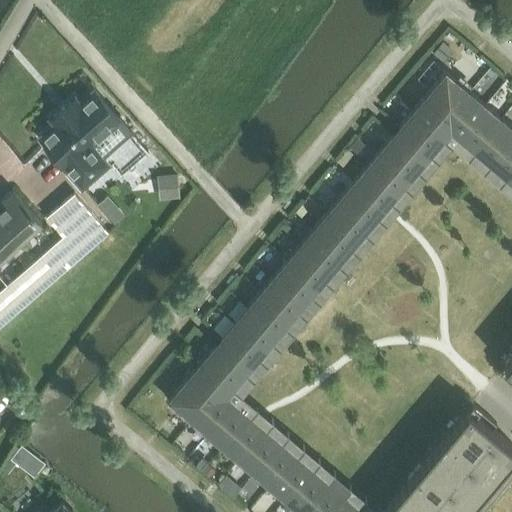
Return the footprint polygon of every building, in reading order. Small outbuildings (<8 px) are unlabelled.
[(452,49),(442,41),(433,52),(443,60),(452,49)] [(451,130),(511,181),(511,126),(446,70),(398,126),(430,154),(451,130)] [(94,89),(79,103),(74,96),(50,117),(55,123),(36,140),(79,189),(110,162),(121,174),(148,150),(94,89)] [(426,160),(393,132),(220,337),(253,364),(426,160)] [(357,137),(350,146),(352,147),(357,152),(365,144),(359,139),(357,137)] [(0,200),(0,256),(40,220),(13,189),(0,200)] [(0,325),(109,230),(74,190),(46,215),(64,235),(0,289),(0,325)] [(301,511),(367,511),(228,394),(248,370),(216,342),(168,399),(301,511)] [(511,380),(511,354),(499,369),(511,380)] [(18,398),(11,407),(20,414),(27,405),(18,398)] [(462,511),(511,453),(511,443),(493,427),(497,423),(472,402),(380,511),(381,511),(462,511)] [(26,444),(25,443),(14,458),(37,476),(48,462),(26,444)] [(202,470),(207,464),(200,458),(195,464),(202,470)] [(202,470),(208,475),(213,469),(207,464),(202,470)] [(75,511),(72,509),(70,510),(62,500),(49,510),(44,504),(33,511),(75,511)]
